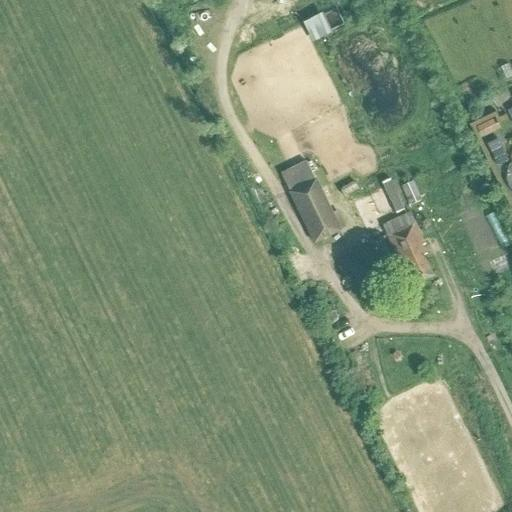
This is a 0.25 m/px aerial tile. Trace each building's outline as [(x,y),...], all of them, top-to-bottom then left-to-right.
[(301,107),(332,88),(309,53),(276,74),(286,91),(275,98),(299,136),(313,126),(301,107)] [(414,163),(433,161),(430,139),(411,141),(414,163)] [(304,163),(284,172),(279,175),(288,192),(287,193),(312,245),(340,232),(315,180),(313,180),(304,163)] [(428,170),(420,180),(435,193),(444,182),(428,170)] [(402,189),(410,206),(421,201),(413,184),(402,189)] [(462,189),(452,195),(460,208),(471,202),(462,189)] [(425,255),(421,246),(424,245),(414,223),(387,234),(410,286),(432,277),(423,256),(425,255)] [(361,254),(347,259),(358,292),(373,287),(361,254)] [(322,307),(327,319),(337,315),(332,303),(322,307)]
